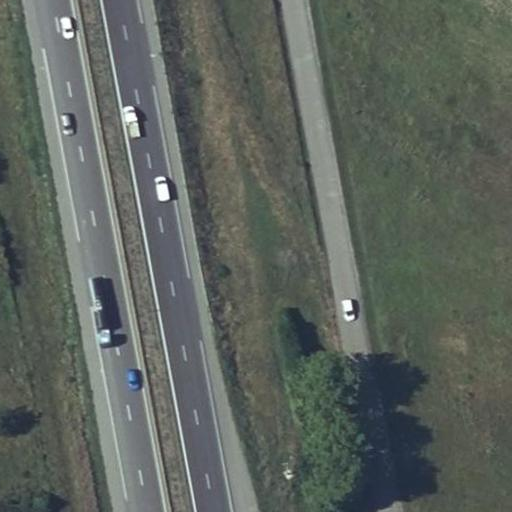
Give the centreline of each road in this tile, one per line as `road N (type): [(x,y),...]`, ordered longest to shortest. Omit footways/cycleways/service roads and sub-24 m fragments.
road 1 (motorway): [(212,511),(116,0)]
road 2 (motorway): [(51,0),(145,511)]
road 3 (unclassified): [(388,511),(296,0)]
road 4 (unknown): [(322,511),(269,136),(290,0)]
